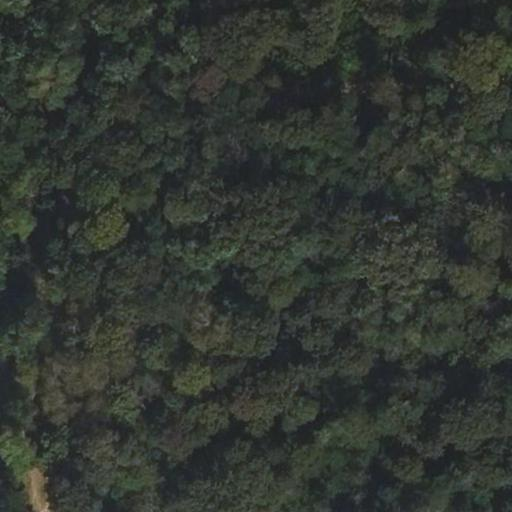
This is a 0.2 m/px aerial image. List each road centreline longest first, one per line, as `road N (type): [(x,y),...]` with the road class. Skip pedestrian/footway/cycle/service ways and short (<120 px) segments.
road 1 (track): [(44,511),(45,351),(89,0)]
road 2 (track): [(511,83),(186,91)]
